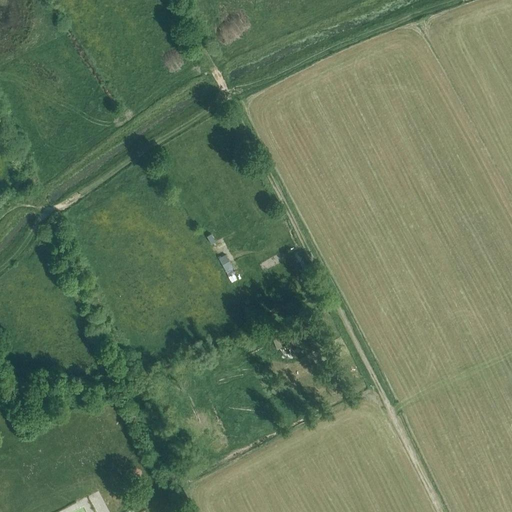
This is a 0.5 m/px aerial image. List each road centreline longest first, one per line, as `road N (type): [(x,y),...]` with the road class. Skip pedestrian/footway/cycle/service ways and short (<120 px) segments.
road 1 (track): [(0,269),(47,217),(229,95)]
road 2 (track): [(458,0),(229,95)]
